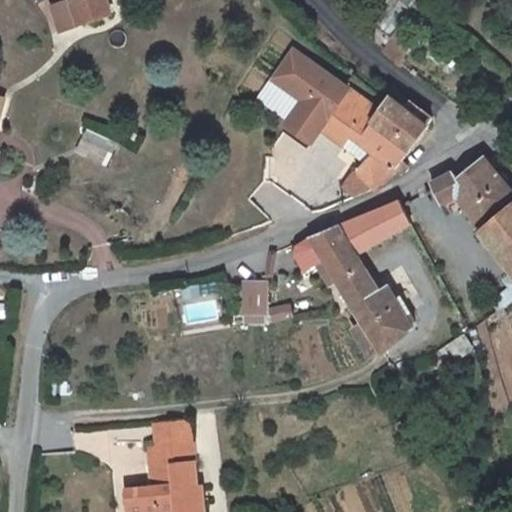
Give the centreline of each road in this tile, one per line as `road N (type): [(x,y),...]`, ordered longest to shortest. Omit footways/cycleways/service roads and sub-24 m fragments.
road 1 (residential): [(12,511),(27,334),(54,292),(300,231),(412,185),(481,130)]
road 2 (unclassified): [(481,130),(428,109),(304,0)]
